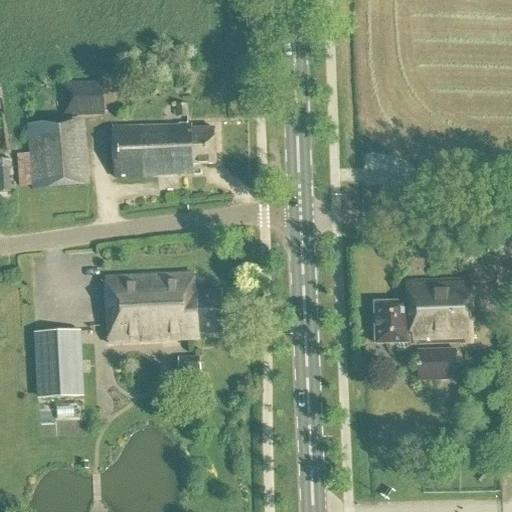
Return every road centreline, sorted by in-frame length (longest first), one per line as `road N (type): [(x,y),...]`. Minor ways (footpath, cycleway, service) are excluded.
road 1 (unclassified): [(299,213),(0,248)]
road 2 (secondary): [(312,511),(299,213)]
road 3 (secondary): [(299,213),(292,0)]
